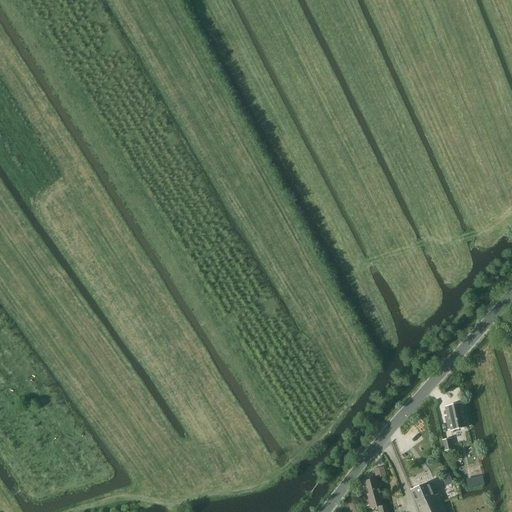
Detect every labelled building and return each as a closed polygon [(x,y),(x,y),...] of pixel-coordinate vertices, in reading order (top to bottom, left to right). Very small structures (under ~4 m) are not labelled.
[(465,413),(464,406),(462,407),(461,404),(446,408),(448,416),(445,417),(448,431),(451,430),(451,431),(467,428),(464,414),(465,413)] [(443,441),(445,451),(452,450),(450,440),(443,441)] [(364,483),(371,509),(378,507),(378,511),(388,511),(386,505),(383,506),(376,479),(364,483)] [(441,506),(443,505),(439,495),(434,497),(428,483),(411,491),(418,505),(426,501),(428,506),(432,504),(433,507),(440,504),(441,506)] [(446,511),(443,505),(441,506),(440,504),(433,507),(432,504),(428,506),(426,501),(418,505),(420,511),(446,511)]
